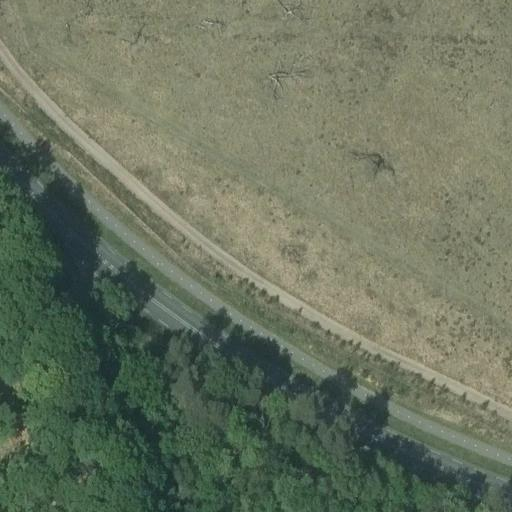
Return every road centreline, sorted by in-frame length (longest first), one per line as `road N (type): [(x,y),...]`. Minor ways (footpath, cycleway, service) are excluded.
road 1 (track): [(511,418),(219,260),(105,162),(0,53)]
road 2 (primary): [(511,497),(390,447),(277,387),(111,270),(0,163)]
road 3 (track): [(143,511),(136,471),(76,339),(79,314),(111,270)]
